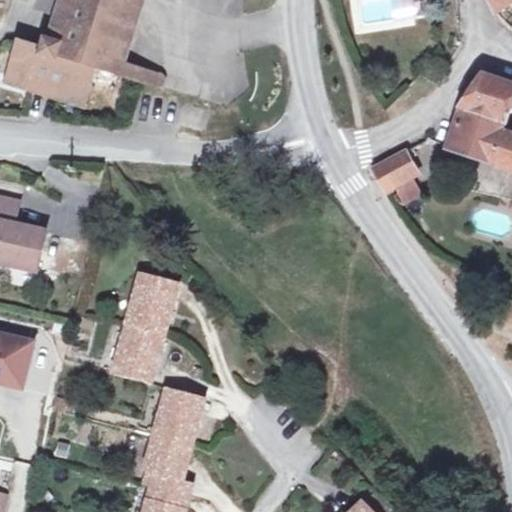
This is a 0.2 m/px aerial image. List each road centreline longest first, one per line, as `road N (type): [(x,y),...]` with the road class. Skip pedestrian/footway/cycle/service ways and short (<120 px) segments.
road 1 (residential): [(0,134),(144,149),(261,150),(322,137)]
road 2 (residential): [(331,157),(494,388)]
road 3 (residential): [(484,35),(463,72),(409,122),(331,157)]
road 4 (residential): [(297,0),(304,79),(322,137)]
